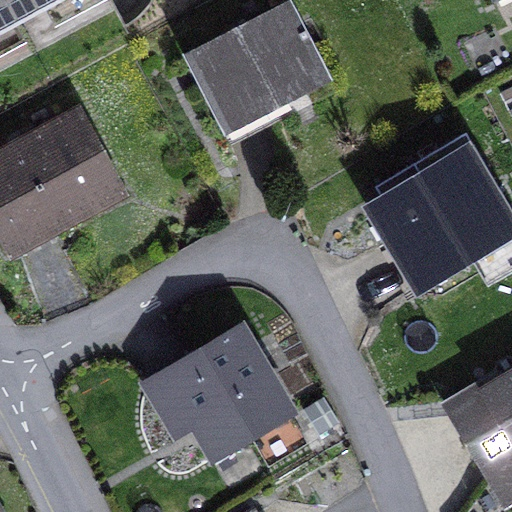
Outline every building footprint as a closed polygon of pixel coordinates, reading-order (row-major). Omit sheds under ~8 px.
[(0,0),(0,34),(45,9),(62,0),(0,0)] [(62,0),(45,9),(55,27),(105,0),(62,0)] [(185,56),(226,135),(332,81),(291,1),(185,56)] [(226,135),(231,146),(338,91),(332,81),(226,135)] [(0,155),(0,229),(13,253),(122,194),(78,113),(39,135),(11,150),(0,155)] [(33,125),(6,140),(11,150),(39,135),(33,125)] [(420,287),(478,253),(468,237),(511,211),(466,136),(392,181),(399,193),(387,201),(373,209),(420,287)] [(392,181),(379,188),(387,201),(399,193),(392,181)] [(511,232),(511,213),(511,211),(468,237),(478,253),(511,232)] [(269,467),(308,444),(240,329),(148,383),(163,409),(181,399),(196,424),(216,458),(252,437),(269,467)] [(505,506),(511,501),(511,375),(485,392),(452,412),(449,413),(505,506)] [(446,403),(452,412),(485,392),(479,383),(446,403)] [(178,434),(196,424),(181,399),(163,409),(178,434)]
